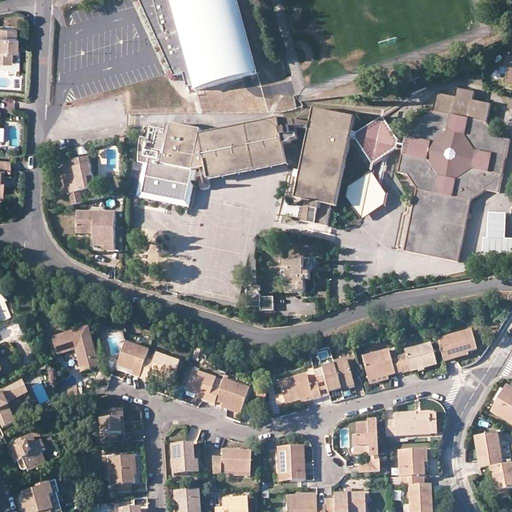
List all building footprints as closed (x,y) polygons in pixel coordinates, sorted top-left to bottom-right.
[(143,0),(177,76),(187,73),(190,86),(196,85),(198,90),(259,74),(239,0),(143,0)] [(0,63),(10,64),(11,52),(15,52),(15,30),(0,28),(0,63)] [(511,57),(509,57),(506,68),(500,67),(497,79),(507,81),(506,85),(511,86),(511,57)] [(423,75),(408,81),(413,94),(428,88),(423,75)] [(500,194),(504,174),(499,173),(503,157),(508,159),(511,139),(499,137),(488,122),(492,105),(475,101),(476,92),(457,88),(455,97),(438,94),(434,111),(420,121),(410,119),(406,142),(400,141),(384,117),(359,133),(354,132),(357,118),(315,109),(312,125),(297,121),(280,120),(202,133),(202,129),(168,122),(166,129),(165,133),(155,132),(148,164),(146,176),(190,186),(194,170),(200,168),(208,167),(210,179),(289,165),(286,144),(291,144),(294,140),(299,140),(297,128),(310,131),(296,199),(306,201),(304,210),(287,207),(285,215),(302,219),(302,221),(329,227),(334,206),(338,208),(352,139),(358,140),(374,165),(398,149),(404,150),(399,174),(409,176),(418,190),(411,224),(405,252),(459,263),(472,201),(486,192),(494,204),(503,198),(500,194)] [(165,133),(166,129),(151,126),(149,138),(141,136),(139,145),(140,162),(144,163),(148,164),(155,132),(165,133)] [(90,178),(95,177),(90,157),(68,163),(70,171),(71,176),(67,178),(66,178),(70,196),(72,196),(84,193),(93,191),(90,178)] [(504,174),(508,159),(503,157),(499,173),(504,174)] [(0,170),(3,170),(9,171),(10,162),(0,161),(0,194),(2,195),(3,181),(0,181),(0,170)] [(194,170),(190,186),(187,203),(142,193),(146,176),(148,164),(144,163),(137,197),(192,208),(200,168),(194,170)] [(385,205),(387,194),(372,172),(350,186),(348,198),(363,220),(385,205)] [(190,186),(146,176),(142,193),(187,203),(190,186)] [(98,190),(95,177),(90,178),(93,191),(98,190)] [(84,193),(72,196),(74,207),(86,204),(84,193)] [(96,228),(96,234),(95,244),(106,245),(106,249),(116,250),(117,213),(79,212),(79,227),(96,228)] [(506,215),(489,214),(488,240),(484,239),(483,258),(511,258),(511,240),(505,240),(506,215)] [(316,268),(315,260),(283,261),(283,271),(288,271),(288,283),(287,283),(287,288),(296,288),(297,292),(307,291),(306,280),(311,280),(311,272),(313,272),(313,268),(316,268)] [(249,288),(250,307),(262,307),(262,312),(275,311),(275,297),(263,297),(263,288),(249,288)] [(89,328),(51,338),(56,356),(75,351),(81,372),(99,368),(89,328)] [(451,357),(468,352),(476,350),(471,331),(438,339),(444,363),(451,361),(451,357)] [(139,379),(147,358),(149,352),(125,343),(117,367),(132,373),(131,376),(139,379)] [(399,357),(403,372),(404,374),(410,372),(437,365),(431,344),(405,351),(406,354),(399,356),(399,357)] [(369,381),(388,376),(403,372),(399,357),(391,360),(389,350),(363,358),(369,381)] [(469,356),(468,352),(451,357),(451,361),(469,356)] [(159,380),(172,384),(179,364),(156,355),(154,361),(147,358),(139,379),(146,382),(149,375),(159,380)] [(317,383),(320,393),(328,391),(328,392),(341,389),(340,385),(354,381),(348,359),(334,363),(335,365),(322,368),(324,376),(316,378),(317,383)] [(208,400),(207,404),(214,406),(215,403),(219,391),(213,389),(216,380),(193,371),(185,392),(196,396),(208,400)] [(312,396),(313,400),(321,398),(320,393),(317,383),(310,384),(307,374),(279,382),(286,404),(300,400),(312,396)] [(389,380),(388,376),(369,381),(370,385),(389,380)] [(221,405),(242,412),(250,390),(223,380),(219,391),(215,403),(221,405)] [(354,381),(340,385),(341,389),(349,387),(349,390),(355,388),(354,381)] [(0,421),(4,430),(17,424),(9,408),(11,404),(29,395),(24,384),(2,394),(3,395),(0,396),(0,421)] [(78,387),(57,387),(57,395),(78,395),(78,387)] [(511,390),(506,387),(492,411),(511,423),(511,390)] [(240,416),(242,412),(221,405),(221,409),(240,416)] [(141,409),(127,409),(127,421),(141,421),(141,409)] [(102,421),(99,421),(100,444),(119,443),(119,436),(121,435),(120,420),(124,420),(123,410),(101,412),(102,421)] [(412,417),(413,413),(394,414),(394,421),(386,421),(386,437),(431,435),(430,417),(412,417)] [(372,457),(378,457),(377,420),(368,420),(368,423),(356,424),(356,437),(353,437),(354,455),(368,455),(369,457),(372,457)] [(497,433),(475,436),(480,468),(490,466),(503,464),(497,433)] [(36,466),(42,455),(46,453),(41,443),(36,445),(33,437),(11,446),(14,455),(19,457),(21,463),(18,465),(22,472),(24,473),(27,471),(29,474),(38,470),(36,466)] [(195,476),(195,463),(194,447),(172,448),(173,477),(195,476)] [(284,473),(284,483),(304,482),(303,448),(277,449),(278,473),(284,473)] [(426,450),(398,451),(399,477),(401,477),(401,486),(407,486),(424,485),(423,476),(425,476),(424,459),(427,459),(426,450)] [(214,475),(221,476),(222,473),(250,475),(251,453),(222,451),(222,459),(213,459),(214,475)] [(16,465),(18,465),(21,463),(19,457),(14,455),(12,456),(16,465)] [(47,466),(42,455),(36,466),(38,470),(47,466)] [(135,476),(132,457),(109,459),(110,486),(115,485),(116,493),(133,492),(132,484),(135,484),(135,476)] [(379,461),(371,462),(371,466),(360,466),(360,474),(380,473),(379,461)] [(511,462),(503,464),(490,466),(492,475),(495,474),(498,490),(494,491),(496,499),(510,497),(509,490),(511,489),(511,462)] [(53,511),(51,504),(60,502),(58,495),(60,494),(56,482),(36,488),(36,490),(22,494),(24,503),(26,511),(53,511)] [(424,485),(407,486),(408,511),(433,511),(431,485),(424,485)] [(199,511),(198,491),(175,492),(175,501),(178,500),(178,511),(199,511)] [(326,506),(325,511),(366,511),(365,493),(334,495),(334,499),(325,500),(326,506)] [(325,511),(326,506),(317,506),(317,495),(286,497),(286,511),(325,511)] [(248,511),(247,499),(223,500),(223,509),(215,510),(215,511),(248,511)] [(62,511),(60,502),(51,504),(53,511),(62,511)]
